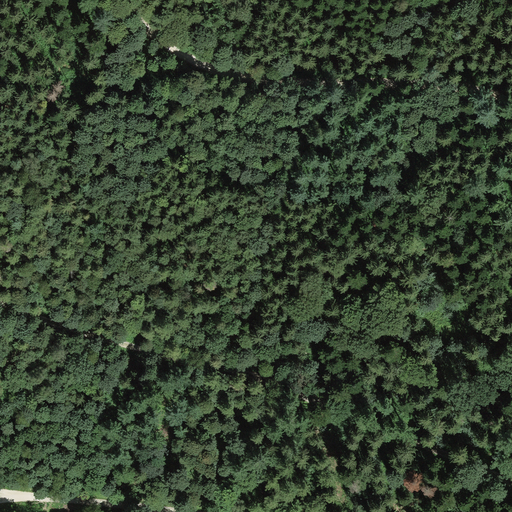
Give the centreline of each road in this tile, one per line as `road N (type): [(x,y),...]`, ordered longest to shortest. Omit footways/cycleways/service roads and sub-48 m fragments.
road 1 (track): [(511,484),(257,378),(0,302)]
road 2 (track): [(119,0),(159,40),(216,70),(285,82),(436,84),(511,101)]
road 3 (track): [(0,499),(14,494),(175,511)]
